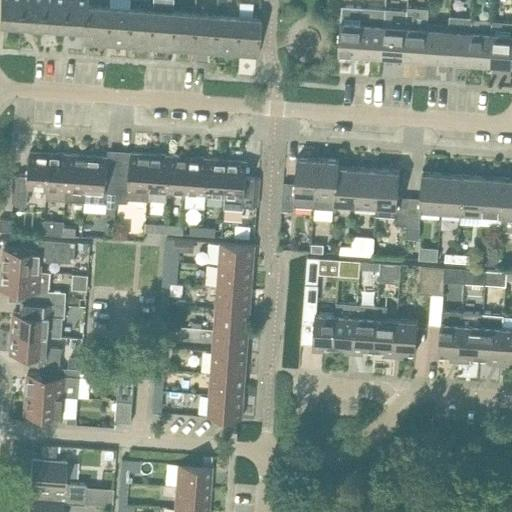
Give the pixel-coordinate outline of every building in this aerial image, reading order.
[(21,0),(0,0),(0,23),(20,25),(21,0)] [(43,0),(21,0),(20,25),(41,26),(43,0)] [(65,0),(43,0),(41,26),(63,28),(65,0)] [(86,0),(65,0),(63,28),(84,30),(83,43),(84,43),(86,0)] [(86,0),(84,43),(105,44),(108,6),(87,4),(86,0)] [(338,55),(360,57),(364,7),(342,5),(338,55)] [(130,8),(108,6),(105,44),(127,46),(130,8)] [(407,9),(404,56),(425,58),(428,23),(429,7),(407,6),(407,9)] [(385,8),(364,7),(360,57),(383,58),(383,55),(382,55),(384,24),(385,8)] [(151,9),(130,8),(127,46),(148,47),(151,9)] [(384,24),(382,55),(383,55),(404,56),(406,22),(407,9),(385,8),(384,24)] [(173,11),(151,9),(148,47),(170,49),(173,11)] [(194,12),(173,11),(170,49),(192,51),(194,12)] [(216,14),(194,12),(192,51),(213,52),(216,14)] [(237,16),(216,14),(213,52),(235,54),(237,16)] [(259,17),(237,16),(235,54),(257,55),(259,17)] [(472,18),(450,16),(447,59),(468,61),(470,30),(471,30),(472,18)] [(468,61),(467,64),(490,66),(492,32),(491,32),(492,19),(472,18),(471,30),(470,30),(468,61)] [(492,32),(490,66),(511,68),(511,63),(511,20),(493,19),(492,32)] [(449,25),(428,23),(425,58),(446,59),(447,59),(449,25)] [(28,174),(15,174),(13,203),(27,204),(28,187),(47,189),(49,152),(30,151),(28,174)] [(47,189),(46,198),(65,200),(68,154),(49,152),(47,189)] [(128,203),(129,199),(147,200),(150,154),(131,152),(129,173),(118,172),(116,202),(128,203)] [(88,155),(68,154),(65,200),(84,201),(88,155)] [(167,191),(169,155),(150,154),(148,190),(167,191)] [(108,157),(88,155),(84,201),(107,203),(106,208),(115,208),(116,202),(118,172),(106,172),(108,157)] [(189,157),(169,155),(167,191),(186,193),(189,157)] [(295,182),(283,182),(281,210),(293,210),(294,206),(314,207),(316,194),(318,158),(297,156),(295,182)] [(208,158),(189,157),(186,193),(185,205),(204,207),(205,194),(208,158)] [(224,196),(227,159),(208,158),(205,194),(224,196)] [(318,158),(316,194),(315,207),(334,209),(335,201),(338,165),(338,160),(318,158)] [(247,161),(227,159),(224,196),(225,196),(224,208),(243,209),(244,205),(257,206),(259,177),(246,176),(247,161)] [(338,165),(335,201),(356,203),(358,167),(338,165)] [(379,169),(358,167),(356,203),(376,204),(379,169)] [(400,170),(379,169),(376,204),(375,214),(395,215),(395,224),(407,225),(409,197),(398,196),(400,170)] [(420,197),(409,197),(407,225),(419,226),(421,208),(441,209),(443,173),(422,172),(420,197)] [(464,175),(443,173),(441,209),(461,211),(464,175)] [(484,176),(464,175),(461,211),(481,212),(484,176)] [(504,178),(484,176),(481,212),(502,214),(504,178)] [(502,214),(501,230),(511,230),(511,178),(504,178),(502,214)] [(11,219),(0,217),(0,229),(10,231),(11,219)] [(146,221),(145,230),(151,231),(164,232),(165,223),(152,222),(146,221)] [(165,223),(164,232),(167,232),(177,233),(183,233),(184,224),(177,224),(165,223)] [(50,234),(63,235),(63,226),(50,225),(50,234)] [(190,235),(202,236),(203,226),(190,225),(190,235)] [(63,226),(63,235),(75,236),(76,227),(63,226)] [(216,227),(203,226),(202,236),(216,237),(216,227)] [(166,237),(166,249),(167,249),(166,260),(179,261),(180,255),(180,250),(172,249),(173,238),(166,237)] [(33,249),(4,247),(2,268),(40,271),(41,259),(74,262),(75,241),(34,238),(33,249)] [(221,242),(219,263),(219,264),(253,266),(254,244),(221,242)] [(312,243),(311,251),(323,252),(324,244),(312,243)] [(340,253),(352,254),(352,246),(341,245),(340,253)] [(365,247),(352,246),(352,254),(364,255),(365,247)] [(437,247),(418,246),(418,257),(437,257),(437,247)] [(445,261),(457,262),(458,254),(446,253),(445,261)] [(470,255),(458,254),(457,262),(469,263),(470,255)] [(320,257),(308,256),(303,320),(314,321),(312,350),(322,351),(323,345),(333,346),(336,314),(316,312),(320,257)] [(486,256),(486,264),(497,264),(498,257),(486,256)] [(352,260),(340,259),(339,267),(351,268),(352,260)] [(164,270),(163,281),(170,282),(178,283),(178,273),(179,261),(166,260),(165,270),(164,270)] [(368,262),(368,270),(380,271),(380,263),(368,262)] [(400,264),(380,263),(380,271),(380,281),(399,283),(400,264)] [(253,266),(219,264),(218,285),(251,288),(253,266)] [(419,293),(431,294),(433,266),(422,265),(419,293)] [(445,267),(433,266),(431,294),(443,295),(445,267)] [(40,271),(2,268),(1,289),(31,291),(30,302),(65,304),(66,292),(49,290),(50,272),(40,271)] [(475,269),(474,283),(485,284),(486,270),(475,269)] [(486,270),(485,284),(486,284),(506,286),(506,280),(507,271),(486,270)] [(251,288),(218,285),(216,307),(249,309),(251,288)] [(13,312),(12,332),(50,335),(61,336),(62,316),(64,316),(65,304),(30,302),(25,301),(24,312),(13,312)] [(344,352),(353,353),(357,303),(337,302),(336,314),(333,346),(344,346),(344,352)] [(357,303),(353,353),(363,354),(364,348),(374,349),(377,305),(357,303)] [(161,313),(160,325),(167,325),(168,314),(168,304),(163,304),(162,313),(161,313)] [(387,305),(377,305),(374,349),(385,349),(385,355),(394,356),(397,318),(386,317),(387,305)] [(249,309),(216,307),(214,329),(248,331),(249,309)] [(442,310),(441,321),(440,333),(438,353),(450,354),(450,360),(459,361),(463,311),(442,310)] [(463,311),(459,361),(469,361),(469,356),(480,356),(483,313),(463,311)] [(503,315),(483,313),(480,356),(491,357),(490,363),(500,363),(503,315)] [(504,315),(503,315),(500,363),(509,364),(510,358),(511,358),(511,326),(503,326),(504,315)] [(418,320),(397,318),(394,356),(404,357),(404,351),(416,352),(417,332),(418,320)] [(248,331),(214,329),(213,350),(246,353),(248,331)] [(50,335),(12,332),(10,353),(39,356),(38,366),(60,367),(61,347),(49,346),(50,335)] [(246,353),(213,350),(211,372),(245,374),(246,353)] [(69,355),(68,368),(81,369),(82,356),(69,355)] [(60,367),(38,366),(58,367),(58,374),(28,372),(26,393),(64,396),(78,397),(81,369),(68,368),(60,367)] [(245,374),(211,372),(210,393),(243,396),(245,374)] [(118,388),(117,398),(132,399),(134,374),(119,373),(118,388)] [(64,396),(26,393),(24,414),(63,416),(64,396)] [(243,396),(210,393),(208,415),(242,418),(243,396)] [(117,399),(115,421),(131,422),(132,401),(132,399),(117,398),(117,399)] [(33,498),(33,499),(63,501),(63,502),(84,503),(85,483),(64,481),(66,461),(31,458),(30,480),(34,481),(33,498)] [(140,460),(121,459),(120,482),(128,482),(129,471),(139,471),(140,460)] [(211,465),(178,463),(176,486),(209,488),(211,465)] [(120,482),(119,503),(127,504),(127,496),(128,482),(120,482)] [(209,488),(176,486),(174,507),(208,510),(209,488)] [(29,498),(27,511),(62,511),(63,502),(63,501),(33,499),(33,498),(29,498)] [(133,511),(134,505),(118,503),(117,511),(133,511)]
